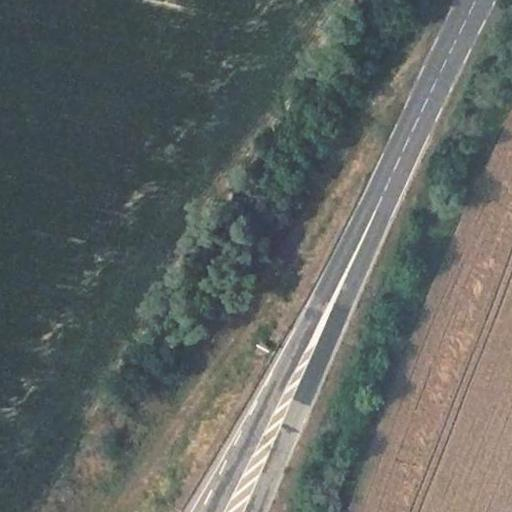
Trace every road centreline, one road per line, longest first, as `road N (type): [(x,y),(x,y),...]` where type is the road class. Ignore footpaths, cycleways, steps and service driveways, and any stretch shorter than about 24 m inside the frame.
road 1 (secondary): [(480,0),(213,511)]
road 2 (secondary): [(256,511),(481,0)]
